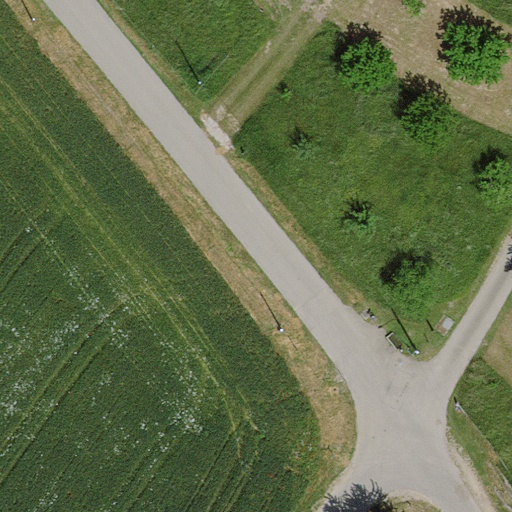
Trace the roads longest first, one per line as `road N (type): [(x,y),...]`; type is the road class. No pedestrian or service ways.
road 1 (unclassified): [(410,429),(72,0)]
road 2 (track): [(195,152),(320,0)]
